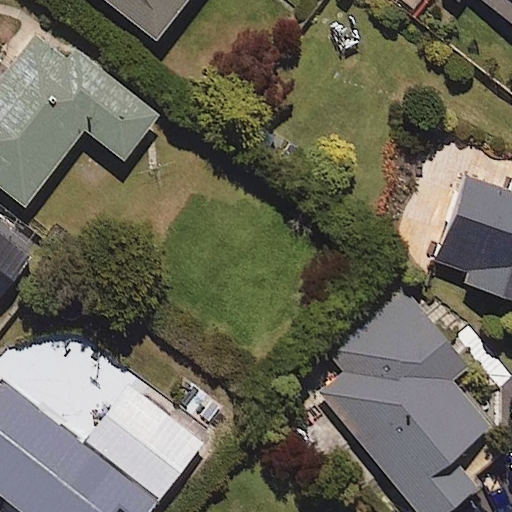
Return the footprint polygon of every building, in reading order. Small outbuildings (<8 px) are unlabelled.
[(179,0),(101,0),(151,38),(179,0)] [(511,0),(452,0),(460,6),(464,0),(478,0),(511,26),(511,0)] [(26,29),(0,59),(0,192),(16,207),(82,130),(116,159),(152,117),(72,47),(62,59),(26,29)] [(511,191),(454,173),(422,273),(511,301),(511,191)] [(459,363),(400,291),(325,353),(340,372),(318,390),(416,511),(437,511),(471,485),(447,456),(485,425),(444,375),(459,363)] [(4,381),(0,385),(0,497),(19,511),(144,511),(195,446),(119,389),(81,439),(4,381)]
